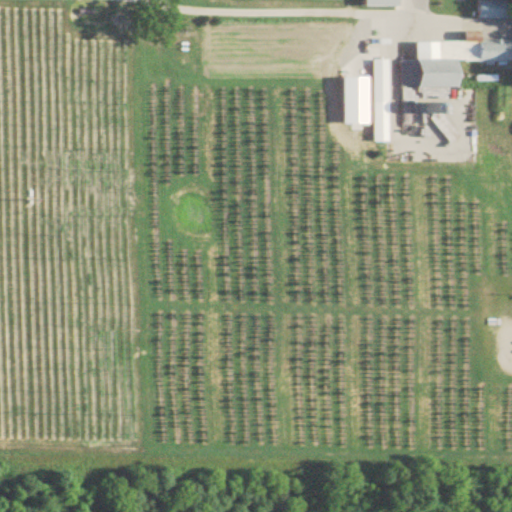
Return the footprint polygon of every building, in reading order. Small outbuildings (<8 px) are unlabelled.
[(354,0),(355,8),(389,9),(389,0),(354,0)] [(469,2),(469,20),(499,20),(499,2),(469,2)] [(443,90),(443,64),(509,64),(509,43),(474,43),(474,34),(454,34),(454,44),(407,44),(407,62),(394,62),(394,90),(443,90)] [(381,62),(366,62),(366,144),(381,144),(381,62)] [(416,115),(445,145),(454,136),(425,106),(416,115)]
